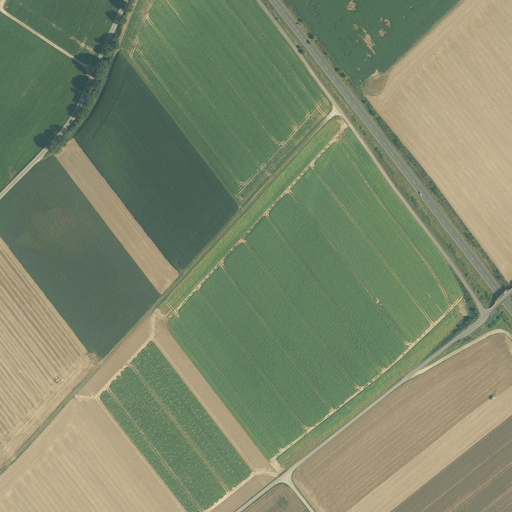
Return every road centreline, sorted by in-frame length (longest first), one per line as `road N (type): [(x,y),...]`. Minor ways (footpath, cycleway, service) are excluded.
road 1 (track): [(0,472),(337,110)]
road 2 (track): [(487,315),(250,0)]
road 3 (secondary): [(273,0),(511,310)]
road 4 (track): [(511,291),(238,511)]
road 5 (unclassified): [(0,196),(75,113),(126,0)]
